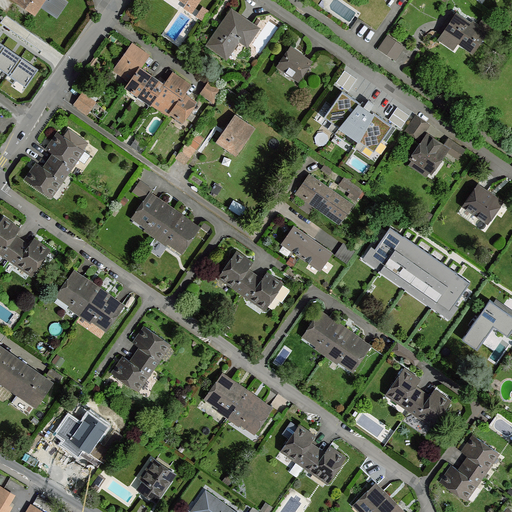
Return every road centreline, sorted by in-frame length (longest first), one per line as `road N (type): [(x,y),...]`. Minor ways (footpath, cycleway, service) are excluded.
road 1 (residential): [(0,188),(421,486),(431,511)]
road 2 (residential): [(511,172),(264,0)]
road 3 (tertiary): [(0,171),(119,0)]
road 4 (unknown): [(113,8),(202,89)]
